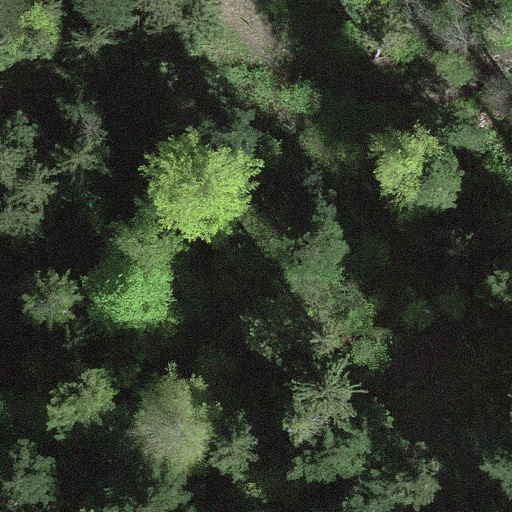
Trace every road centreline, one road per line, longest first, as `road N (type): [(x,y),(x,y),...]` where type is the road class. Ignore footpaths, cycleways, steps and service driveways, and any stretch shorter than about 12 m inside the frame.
road 1 (track): [(511,320),(256,468),(200,511)]
road 2 (track): [(227,0),(243,30),(302,86),(387,102),(492,74),(511,56)]
